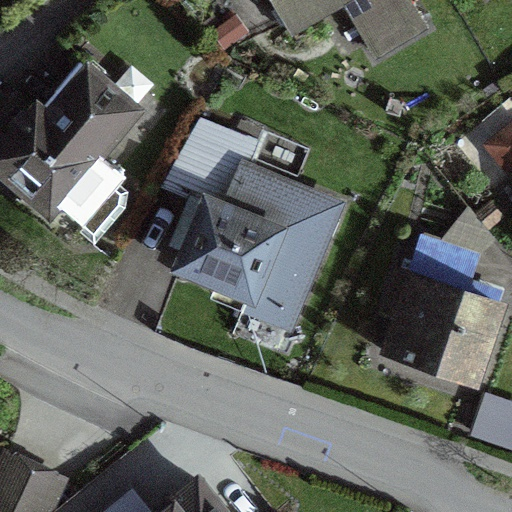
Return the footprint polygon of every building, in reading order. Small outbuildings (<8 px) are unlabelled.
[(428,33),(409,0),(413,0),(415,2),(418,0),(266,0),(292,45),(326,25),(345,57),(367,45),(377,62),(428,33)] [(112,89),(86,68),(82,73),(72,64),(46,93),(53,100),(42,113),(37,109),(0,151),(0,188),(51,233),(58,225),(68,234),(73,228),(96,248),(128,210),(121,204),(130,193),(126,188),(130,184),(108,165),(154,112),(141,101),(154,87),(131,67),(112,89)] [(180,254),(171,284),(241,312),(238,320),(293,336),(346,206),(254,167),(262,146),(199,121),(160,191),(188,202),(169,250),(180,254)] [(511,173),(511,123),(483,147),(507,177),(511,173)] [(391,325),(379,362),(477,397),(511,311),(500,308),(504,291),(473,284),(490,233),(489,231),(505,219),(490,202),(474,215),(468,209),(441,242),(421,237),(412,261),(403,259),(399,270),(393,269),(374,320),(391,325)] [(511,453),(511,404),(485,395),(470,439),(511,453)] [(0,511),(42,511),(58,501),(69,473),(3,443),(0,449),(0,511)] [(238,511),(198,462),(148,502),(132,482),(95,511),(238,511)]
